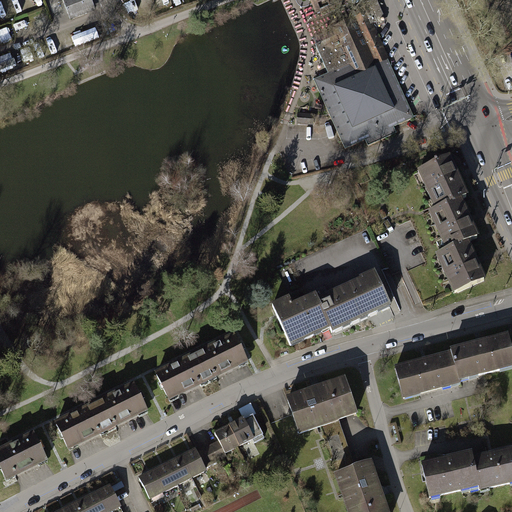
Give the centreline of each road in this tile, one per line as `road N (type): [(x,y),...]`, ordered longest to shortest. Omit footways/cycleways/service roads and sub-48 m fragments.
road 1 (residential): [(358,350),(169,428),(9,511)]
road 2 (residential): [(358,350),(406,511)]
road 3 (residential): [(511,306),(358,350)]
road 4 (primary): [(421,0),(479,124)]
